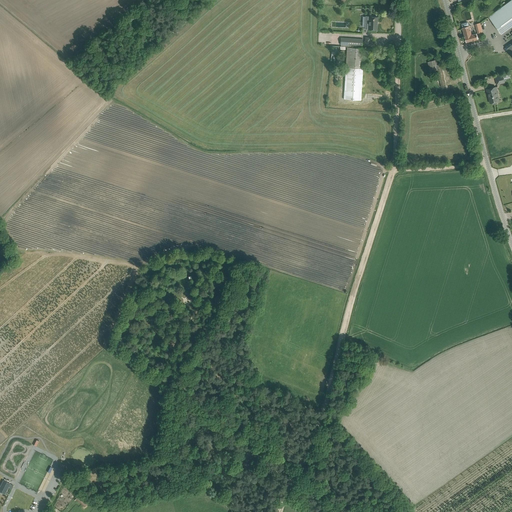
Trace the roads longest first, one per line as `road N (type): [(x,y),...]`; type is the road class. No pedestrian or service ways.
road 1 (track): [(397,45),(391,170),(319,419),(278,511)]
road 2 (unclassified): [(511,243),(445,0)]
